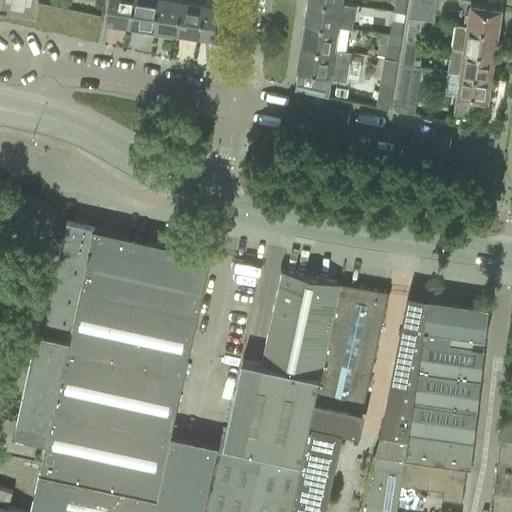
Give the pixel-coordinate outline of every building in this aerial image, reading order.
[(109,0),(106,20),(130,24),(134,0),(109,0)] [(134,0),(130,24),(153,28),(157,0),(134,0)] [(157,0),(153,28),(161,29),(161,31),(164,36),(172,37),(175,34),(175,31),(176,32),(182,0),(181,0),(157,0)] [(176,32),(200,35),(205,4),(206,0),(181,0),(182,0),(176,32)] [(320,0),(308,0),(305,21),(337,26),(351,29),(355,6),(341,4),(341,3),(320,0)] [(394,0),(392,12),(404,13),(405,0),(394,0)] [(468,13),(466,25),(499,30),(502,7),(501,7),(482,4),(469,2),(468,11),(468,13)] [(205,4),(200,35),(223,39),(228,8),(205,4)] [(409,17),(406,40),(417,42),(421,19),(409,17)] [(391,19),(389,35),(400,37),(402,21),(391,19)] [(305,21),(302,44),(333,49),(337,26),(305,21)] [(455,24),(452,47),(495,53),(499,30),(466,25),(455,24)] [(400,37),(389,35),(386,56),(397,58),(400,37)] [(404,51),(402,63),(414,65),(415,55),(416,53),(417,42),(406,40),(404,51)] [(333,49),(302,44),(295,88),(328,95),(330,79),(345,81),(350,52),(333,49)] [(448,70),(459,71),(491,76),(495,53),(452,47),(448,70)] [(385,58),(381,83),(392,85),(393,83),(395,68),(397,60),(385,58)] [(413,65),(402,63),(394,110),(414,113),(422,66),(413,65)] [(455,103),(453,114),(469,116),(471,99),(488,102),(491,76),(459,72),(456,97),(455,103)] [(48,437),(41,469),(159,495),(172,432),(211,254),(69,223),(45,330),(39,328),(17,430),(48,437)] [(240,359),(222,444),(300,461),(308,422),(341,282),(281,269),(277,289),(261,363),(240,359)] [(300,461),(289,511),(320,511),(339,428),(357,432),(368,383),(388,291),(341,282),(308,422),(300,461)] [(383,428),(382,432),(407,437),(412,402),(428,298),(409,295),(402,339),(399,338),(385,420),(384,419),(381,428),(383,428)] [(428,296),(412,402),(475,411),(488,307),(488,306),(429,297),(428,296)] [(412,402),(407,437),(404,459),(416,461),(429,463),(441,465),(465,469),(469,470),(471,462),(473,443),(472,442),(475,411),(412,402)] [(380,431),(359,511),(395,511),(400,484),(404,459),(407,437),(382,432),(380,431)] [(31,511),(207,511),(222,444),(172,432),(159,495),(41,469),(31,511)] [(222,444),(207,511),(289,511),(300,461),(222,444)] [(416,461),(404,459),(400,484),(412,486),(416,461)] [(429,463),(416,461),(412,486),(425,488),(429,463)] [(440,476),(441,465),(429,463),(425,488),(438,490),(440,476)] [(463,480),(465,469),(441,465),(440,476),(463,480)] [(462,491),(463,480),(440,476),(438,490),(442,491),(443,488),(462,491)] [(0,504),(8,507),(13,491),(0,487),(0,504)] [(461,502),(462,491),(443,488),(442,491),(443,491),(441,499),(461,502)]
